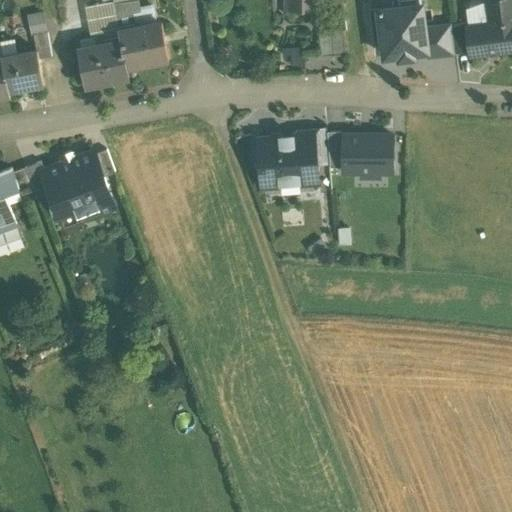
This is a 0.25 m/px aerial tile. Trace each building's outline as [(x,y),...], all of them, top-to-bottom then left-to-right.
[(138,0),(130,0),(116,2),(121,30),(135,27),(132,12),(140,10),(138,0)] [(287,0),(288,9),(312,10),(311,0),(287,0)] [(399,58),(414,56),(414,52),(427,51),(428,50),(425,26),(421,0),(398,0),(399,7),(379,9),(385,56),(399,54),(399,58)] [(469,27),(467,27),(471,52),(471,56),(511,50),(511,6),(511,0),(494,0),(487,1),(490,24),(469,27)] [(135,27),(121,30),(123,39),(128,66),(170,58),(163,22),(135,27)] [(468,22),(451,24),(455,54),(471,52),(467,27),(469,27),(468,22)] [(455,54),(451,24),(451,23),(425,26),(428,50),(427,51),(428,57),(455,54)] [(323,52),(346,49),(344,31),(320,34),(323,52)] [(48,32),(34,35),(37,50),(38,50),(39,58),(52,55),(48,32)] [(123,39),(80,47),(87,85),(130,76),(128,66),(123,39)] [(37,50),(3,57),(4,61),(9,89),(44,83),(39,58),(38,50),(37,50)] [(4,61),(0,62),(0,95),(9,93),(9,89),(4,61)] [(327,129),(314,130),(317,164),(330,162),(327,129)] [(299,137),(294,137),(293,134),(280,136),(280,139),(276,139),(275,136),(258,137),(260,157),(255,163),(261,168),(262,184),(318,179),(317,164),(314,130),(298,131),(299,137)] [(345,134),(345,131),(342,131),(328,131),(330,167),(343,167),(343,134),(345,134)] [(394,135),(344,134),(343,170),(393,171),(394,135)] [(115,171),(107,149),(96,153),(104,175),(115,171)] [(44,169),(42,170),(51,195),(59,216),(76,210),(78,215),(98,207),(100,212),(116,206),(104,175),(96,153),(95,150),(44,169)] [(41,161),(25,167),(33,190),(37,200),(51,195),(42,170),(44,169),(41,161)] [(12,167),(0,171),(0,229),(16,223),(5,192),(19,187),(14,171),(12,167)] [(25,167),(14,171),(19,187),(22,194),(33,190),(25,167)]
